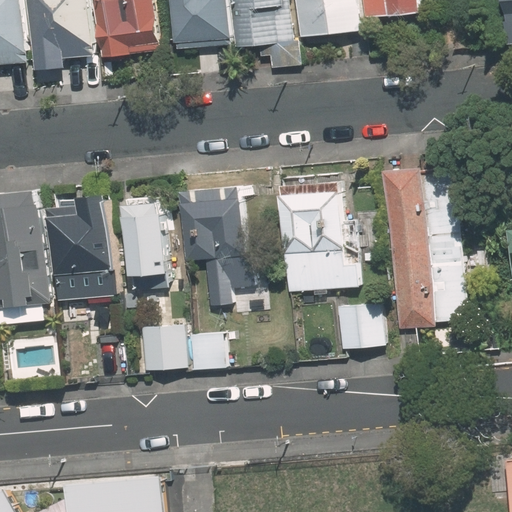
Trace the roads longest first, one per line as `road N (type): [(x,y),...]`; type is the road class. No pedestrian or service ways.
road 1 (residential): [(0,433),(309,406),(393,409),(511,382)]
road 2 (residential): [(0,136),(511,94)]
